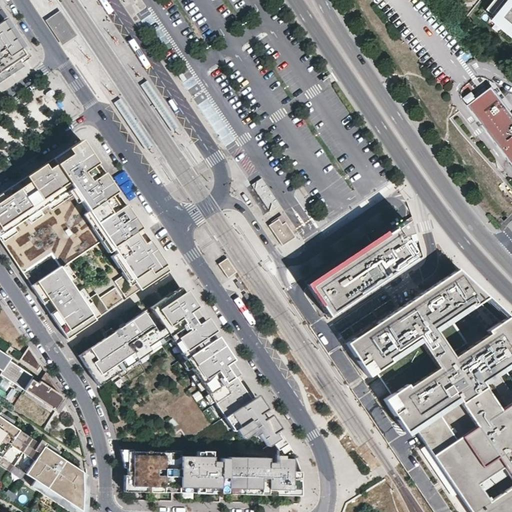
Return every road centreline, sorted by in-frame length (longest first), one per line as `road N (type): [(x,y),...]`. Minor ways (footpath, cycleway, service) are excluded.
road 1 (residential): [(94,110),(312,434),(325,469),(323,511)]
road 2 (primary): [(297,0),(420,186),(511,292)]
road 3 (primary): [(498,251),(323,0)]
road 4 (residential): [(105,511),(94,421),(0,271)]
